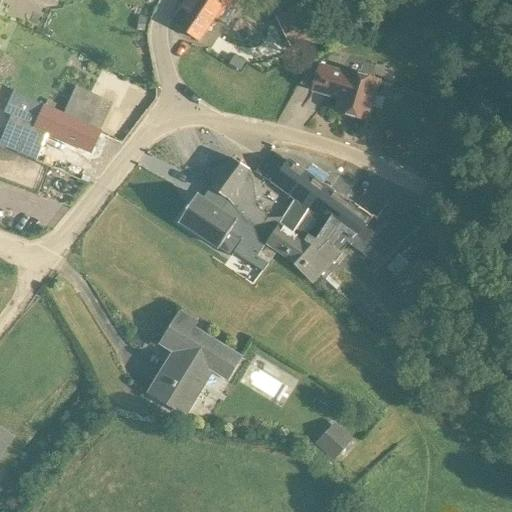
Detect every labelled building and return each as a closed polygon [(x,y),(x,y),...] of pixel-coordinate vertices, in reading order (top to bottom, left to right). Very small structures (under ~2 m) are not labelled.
[(215,21),(216,22),(228,5),(233,9),(238,0),(220,0),(219,2),(221,3),(220,5),(212,0),(188,0),(172,24),(200,43),(215,21)] [(293,53),(331,35),(314,0),(312,0),(276,17),(293,53)] [(425,74),(427,74),(431,73),(448,69),(441,42),(425,46),(424,41),(417,43),(423,72),(424,73),(425,74)] [(320,67),(315,86),(342,94),(336,113),(367,122),(379,82),(348,73),(347,75),(320,67)] [(64,115),(101,132),(113,105),(75,89),(64,115)] [(35,122),(42,100),(14,91),(7,113),(35,122)] [(37,129),(49,134),(93,153),(102,132),(101,132),(64,115),(46,108),(37,129)] [(0,145),(0,146),(37,162),(45,144),(8,128),(0,145)] [(175,185),(182,174),(159,159),(152,169),(175,185)] [(212,190),(227,202),(221,212),(203,201),(197,197),(179,223),(230,257),(231,258),(234,254),(263,273),(268,265),(258,258),(270,238),(284,218),(269,219),(268,214),(257,206),(258,203),(254,179),(247,175),(250,171),(233,160),(212,190)] [(318,210),(331,193),(328,191),(328,192),(308,178),(309,177),(289,164),(274,186),(289,197),(293,192),(318,210)] [(290,264),(307,279),(313,286),(315,283),(345,308),(350,302),(338,290),(335,293),(319,279),(342,253),(329,243),(335,234),(382,268),(391,256),(417,227),(420,225),(411,210),(400,216),(387,207),(378,221),(356,206),(354,209),(341,200),(344,196),(334,189),(331,193),(318,210),(293,192),(289,197),(296,202),(285,218),(284,218),(270,238),(258,258),(268,265),(276,254),(290,264)] [(253,286),(263,273),(234,254),(231,258),(230,257),(223,267),(253,286)] [(146,393),(150,395),(186,417),(215,371),(228,379),(240,360),(192,330),(195,325),(180,316),(162,345),(176,354),(159,381),(155,379),(146,393)] [(0,454),(12,436),(0,428),(0,454)] [(338,431),(323,447),(336,460),(351,443),(338,431)]
